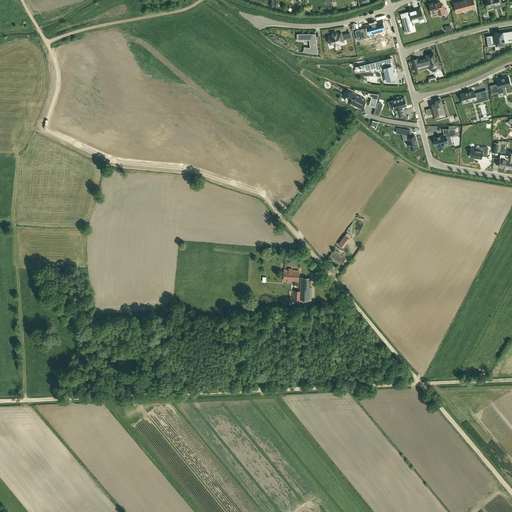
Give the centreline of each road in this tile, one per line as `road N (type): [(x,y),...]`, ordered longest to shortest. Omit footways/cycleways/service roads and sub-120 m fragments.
road 1 (track): [(419,384),(0,401)]
road 2 (track): [(419,384),(264,197)]
road 3 (track): [(511,493),(419,384)]
road 4 (unclassified): [(389,9),(317,26),(252,19)]
